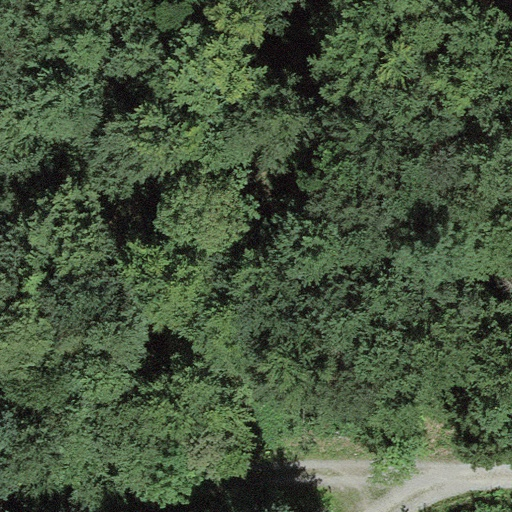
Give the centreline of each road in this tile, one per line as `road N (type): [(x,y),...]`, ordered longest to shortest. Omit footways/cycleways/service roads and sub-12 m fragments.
road 1 (track): [(325,467),(0,499)]
road 2 (track): [(511,473),(325,467),(306,511)]
